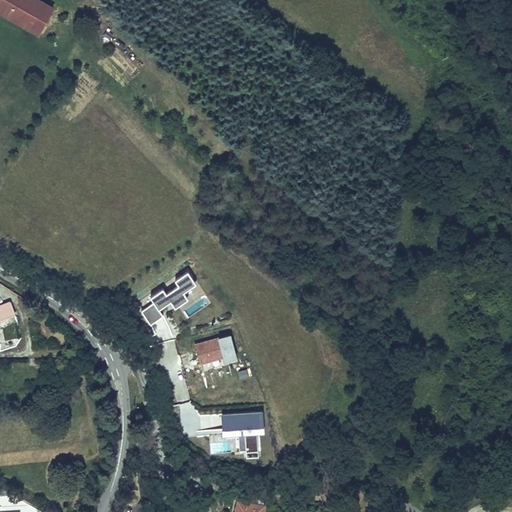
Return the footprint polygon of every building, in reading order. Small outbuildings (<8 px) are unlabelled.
[(56,5),(47,0),(0,0),(0,12),(40,34),(56,5)] [(195,282),(187,269),(175,277),(179,284),(166,292),(162,286),(149,294),(153,300),(140,309),(149,322),(162,314),(157,307),(170,298),(175,305),(187,297),(183,290),(195,282)] [(10,301),(0,304),(0,317),(14,312),(10,301)] [(237,356),(230,332),(194,342),(199,362),(223,356),(224,359),(237,356)] [(258,455),(256,430),(264,429),(262,408),(221,411),(222,432),(238,431),(239,450),(245,449),(246,456),(258,455)] [(263,511),(265,503),(235,498),(233,511),(263,511)]
